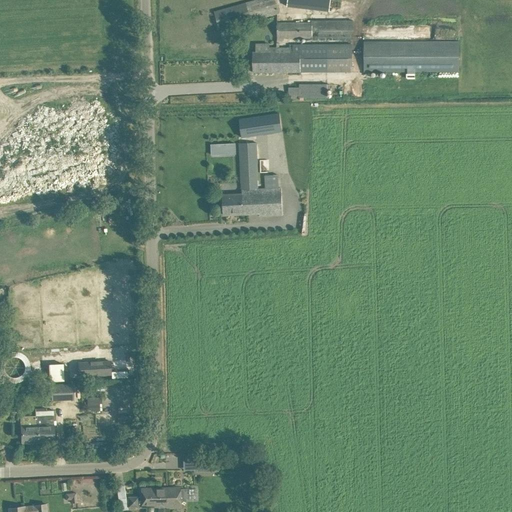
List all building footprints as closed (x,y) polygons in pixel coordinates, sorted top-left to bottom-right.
[(219,30),(279,13),(275,0),(256,0),(214,12),(219,30)] [(329,11),(330,0),(287,0),(286,6),(329,11)] [(353,40),(353,20),(312,21),(312,22),(277,23),(277,38),(312,38),(312,40),(353,40)] [(364,72),(459,72),(459,41),(364,42),(364,72)] [(253,72),(300,72),(352,72),(352,44),(293,45),(293,48),(270,48),(270,52),(253,52),(253,72)] [(328,98),(328,84),(299,84),(299,88),(289,88),(289,97),(299,97),(299,98),(328,98)] [(238,120),(241,138),(282,131),(279,113),(238,120)] [(242,194),(223,195),(224,215),(259,213),(259,216),(269,216),(282,215),(281,188),(271,189),(258,189),(257,162),(258,162),(257,143),(249,143),(239,143),(241,184),(242,184),(242,194)] [(223,144),(211,145),(212,154),(224,153),(223,144)] [(206,162),(202,171),(213,176),(217,167),(206,162)] [(317,210),(317,214),(305,212),(301,234),(320,237),(324,211),(317,210)] [(379,250),(279,244),(278,255),(284,255),(282,280),(377,286),(379,250)] [(288,308),(375,311),(376,298),(323,296),(323,298),(325,298),(324,305),(320,305),(320,294),(284,293),(284,307),(288,308)] [(79,376),(111,374),(110,361),(78,363),(79,376)] [(34,375),(28,376),(28,383),(41,382),(41,368),(41,366),(34,366),(34,375)] [(73,383),(51,384),(52,399),(74,398),(73,383)] [(129,392),(128,384),(101,385),(101,398),(109,398),(108,393),(129,392)] [(0,395),(6,401),(12,395),(3,387),(0,390),(0,395)] [(22,443),(54,442),(53,416),(21,417),(22,443)] [(141,497),(128,497),(128,507),(128,508),(138,508),(138,507),(141,506),(141,508),(158,507),(158,509),(180,509),(180,502),(186,501),(185,488),(180,489),(180,488),(141,489),(141,497)]
